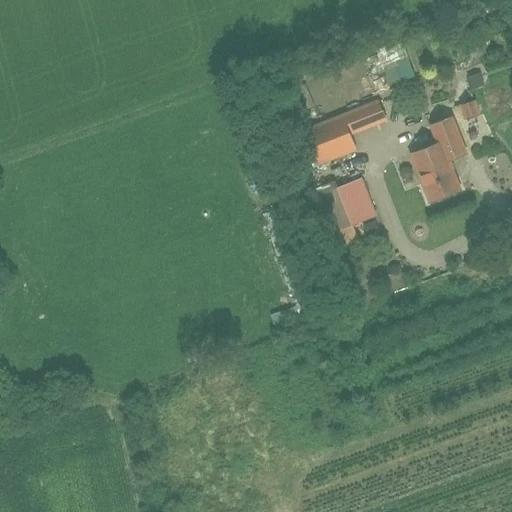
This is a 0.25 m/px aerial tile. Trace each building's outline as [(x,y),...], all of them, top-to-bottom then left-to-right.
[(401,41),(376,50),(390,85),(414,76),(401,41)] [(481,72),(468,76),(473,89),(485,84),(481,72)] [(305,84),(297,87),(306,110),(314,107),(305,84)] [(463,120),(480,115),(476,101),(459,106),(463,120)] [(356,150),(350,135),(386,120),(379,102),(306,131),(319,164),(356,150)] [(449,161),(466,155),(452,118),(430,126),(437,144),(411,154),(430,202),(460,190),(449,161)] [(272,124),(253,131),(258,143),(276,137),(272,124)] [(360,230),(357,224),(343,186),(340,178),(307,191),(327,243),(360,230)] [(357,224),(377,217),(362,178),(343,186),(357,224)] [(283,207),(263,214),(296,308),(269,317),(276,337),(324,321),(283,207)]
